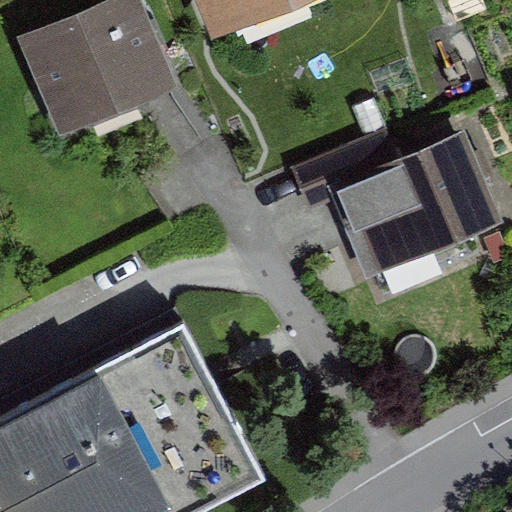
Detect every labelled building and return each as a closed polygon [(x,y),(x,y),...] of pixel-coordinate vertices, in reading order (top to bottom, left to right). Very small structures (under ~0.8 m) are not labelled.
[(136,0),(97,0),(15,32),(54,134),(171,89),(136,0)] [(183,0),(203,44),(307,0),(183,0)] [(503,211),(463,118),(395,147),(325,176),(333,195),(365,269),(503,211)] [(291,163),(309,206),(333,195),(325,176),(395,147),(385,123),(291,163)] [(182,318),(87,368),(162,511),(189,511),(264,473),(182,318)] [(52,511),(162,511),(87,368),(0,413),(52,511)] [(0,511),(52,511),(0,413),(0,511)]
